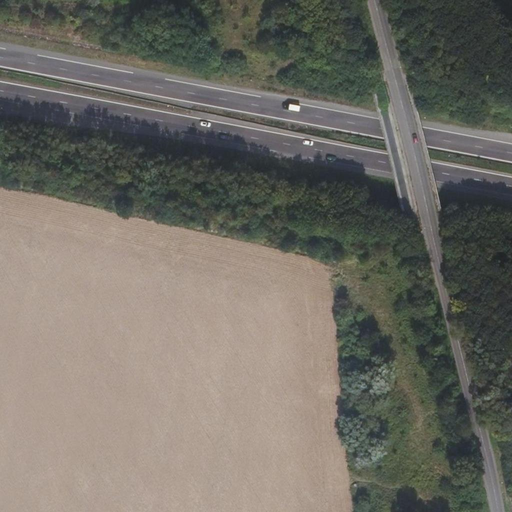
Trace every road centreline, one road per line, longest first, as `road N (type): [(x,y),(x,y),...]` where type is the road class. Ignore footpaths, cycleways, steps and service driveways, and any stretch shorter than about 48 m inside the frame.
road 1 (unclassified): [(377,0),(497,511)]
road 2 (trunk): [(0,88),(511,185)]
road 3 (trunk): [(511,153),(0,57)]
